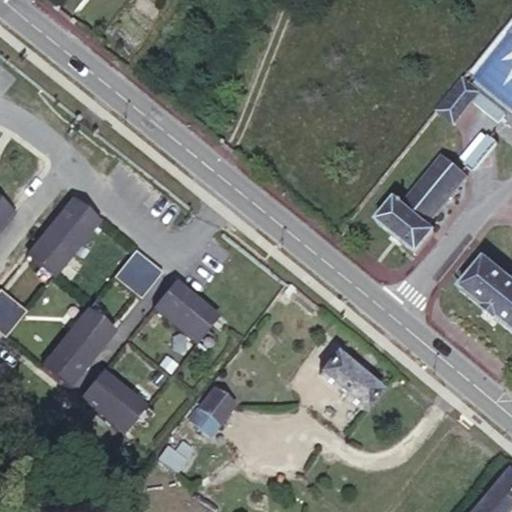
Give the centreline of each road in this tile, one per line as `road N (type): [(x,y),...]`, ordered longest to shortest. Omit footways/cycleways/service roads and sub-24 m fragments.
road 1 (secondary): [(1,0),(246,196)]
road 2 (residential): [(66,170),(172,251),(246,196)]
road 3 (secondary): [(246,196),(393,316)]
road 4 (secondary): [(393,316),(511,414)]
road 5 (residential): [(488,196),(393,316)]
